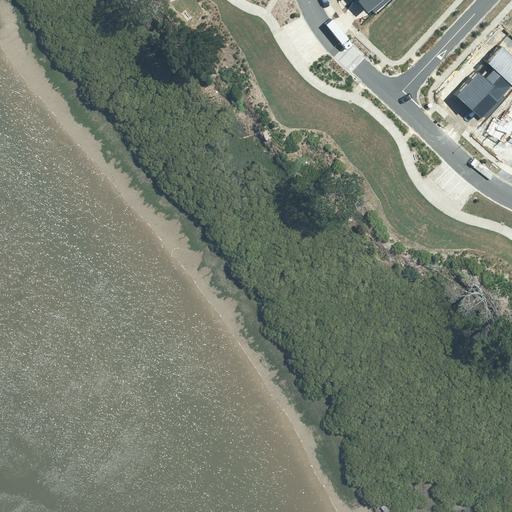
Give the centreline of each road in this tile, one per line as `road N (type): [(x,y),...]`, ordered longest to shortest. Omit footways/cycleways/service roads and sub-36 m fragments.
road 1 (residential): [(397,101),(511,196)]
road 2 (residential): [(397,101),(489,0)]
road 3 (residential): [(309,0),(354,66),(397,101)]
